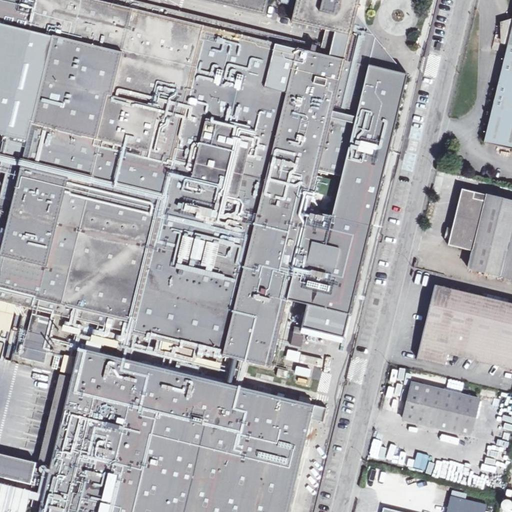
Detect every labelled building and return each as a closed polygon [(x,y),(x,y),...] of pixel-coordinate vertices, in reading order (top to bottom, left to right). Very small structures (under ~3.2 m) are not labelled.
[(323,55),(312,52),(313,44),(133,0),(0,0),(0,24),(43,35),(34,66),(22,64),(3,141),(26,147),(14,202),(1,199),(0,203),(0,236),(5,237),(0,255),(0,311),(15,316),(17,306),(124,332),(117,356),(81,347),(72,377),(59,374),(37,463),(0,454),(0,477),(46,489),(44,494),(0,484),(0,511),(25,511),(29,498),(43,502),(40,511),(290,511),(292,504),(316,404),(243,387),(249,362),(273,368),(288,299),(352,315),(411,75),(386,69),(389,59),(372,39),(356,35),(364,0),(206,0),(268,15),(271,0),(298,0),(294,22),(327,30),(324,44),(325,44),(323,55)] [(511,17),(497,84),(511,87),(511,17)] [(314,42),(313,44),(312,52),(323,55),(325,44),(324,44),(314,42)] [(511,152),(511,87),(497,84),(482,146),(511,152)] [(511,204),(461,191),(447,246),(473,253),(469,269),(511,280),(511,204)] [(511,367),(511,304),(436,287),(419,358),(446,364),(449,353),(511,367)] [(55,321),(34,316),(24,360),(45,365),(55,321)] [(299,346),(302,336),(292,333),(289,343),(299,346)] [(287,348),(284,358),(296,361),(299,351),(287,348)] [(276,376),(287,377),(288,370),(277,368),(276,376)] [(388,388),(403,391),(407,370),(398,369),(395,383),(390,382),(388,388)] [(510,409),(412,386),(404,421),(501,444),(510,409)] [(417,469),(423,454),(412,450),(406,464),(417,469)] [(437,479),(482,486),(485,470),(464,467),(466,457),(443,453),(441,465),(435,464),(436,457),(429,456),(427,470),(438,472),(437,479)] [(376,489),(445,505),(449,486),(381,470),(376,489)] [(389,511),(384,511),(383,511),(485,511),(487,506),(452,498),(447,511),(389,511)]
